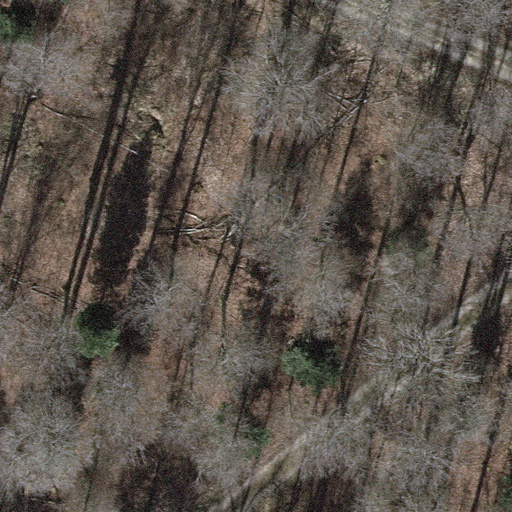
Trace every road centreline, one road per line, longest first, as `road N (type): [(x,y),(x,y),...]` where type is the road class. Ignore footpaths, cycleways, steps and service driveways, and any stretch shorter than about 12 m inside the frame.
road 1 (track): [(232,511),(511,279)]
road 2 (track): [(341,0),(511,69)]
